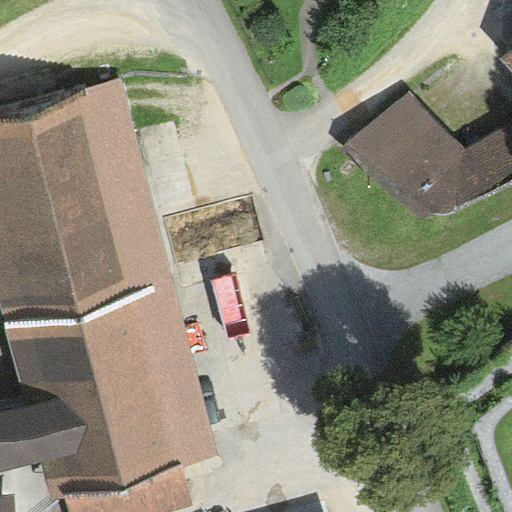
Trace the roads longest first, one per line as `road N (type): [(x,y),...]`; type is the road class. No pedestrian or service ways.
road 1 (unclassified): [(190,0),(276,162),(339,336),(421,511)]
road 2 (track): [(455,0),(372,90),(276,162)]
road 3 (track): [(113,0),(0,55)]
